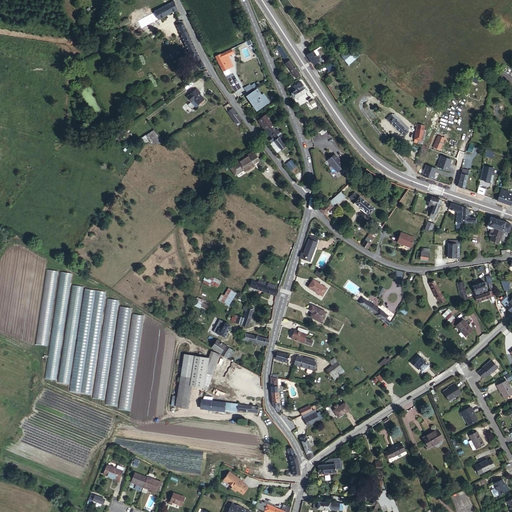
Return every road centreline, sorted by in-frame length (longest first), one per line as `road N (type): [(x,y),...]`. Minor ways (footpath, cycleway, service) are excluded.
road 1 (primary): [(511,215),(411,180),(370,156),(261,0)]
road 2 (secondary): [(305,469),(272,413),(266,374),(309,204)]
road 3 (unclassified): [(309,204),(209,70),(176,0)]
road 4 (unclassified): [(511,259),(399,267),(336,232),(309,204)]
road 5 (secondary): [(309,204),(300,135),(244,0)]
road 6 (tertiary): [(305,469),(461,362)]
road 7 (track): [(48,385),(142,424),(184,412)]
